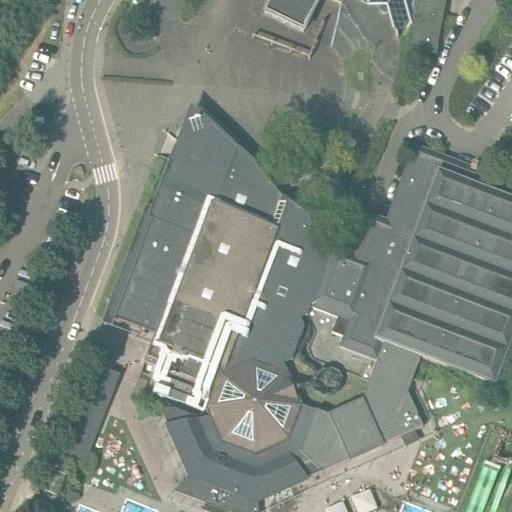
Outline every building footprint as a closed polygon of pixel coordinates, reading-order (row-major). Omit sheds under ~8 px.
[(303,33),(318,0),(270,0),(264,14),(303,33)] [(361,0),(387,21),(392,25),(397,29),(400,31),(408,38),(406,50),(410,50),(435,55),(442,19),(445,0),(361,0)] [(155,214),(115,319),(155,334),(144,365),(179,378),(213,391),(205,412),(208,420),(197,422),(173,412),(159,413),(166,428),(188,478),(173,494),(205,506),(221,511),(257,511),(258,507),(308,484),(306,481),(322,474),(289,443),(302,408),(301,406),(283,366),(292,361),(304,329),(300,321),(307,317),(310,309),(307,307),(330,248),(319,243),(309,221),(310,219),(310,218),(302,215),(289,206),(278,195),(271,187),(258,172),(255,167),(208,125),(185,150),(174,162),(170,160),(170,161),(151,212),(155,214)] [(302,408),(289,443),(322,474),(348,462),(349,464),(384,448),(383,446),(422,428),(407,394),(421,357),(494,385),(508,349),(511,350),(511,202),(479,190),(485,173),(477,171),(477,169),(471,167),(471,168),(444,158),(414,146),(408,164),(383,231),(364,223),(358,240),(364,242),(358,259),(330,248),(307,307),(310,309),(337,319),(331,334),(342,338),(342,340),(348,342),(345,348),(377,360),(362,401),(327,417),(301,406),(302,408)] [(108,371),(112,358),(98,353),(67,434),(63,433),(61,439),(65,440),(59,455),(85,465),(119,375),(108,371)] [(50,511),(68,467),(56,462),(36,511),(50,511)]
